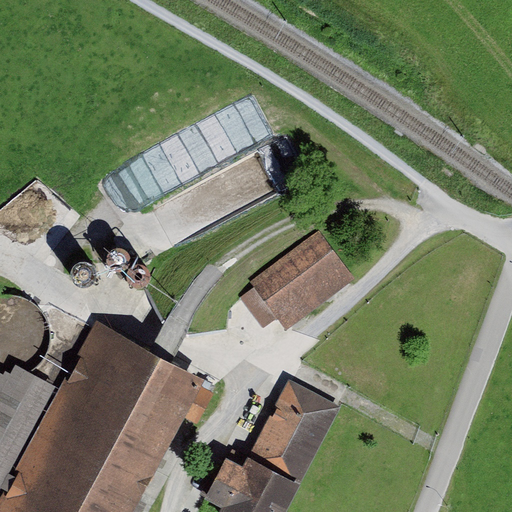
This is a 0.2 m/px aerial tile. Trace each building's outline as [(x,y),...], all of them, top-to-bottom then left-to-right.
[(352,278),(317,232),(251,281),(286,328),(352,278)] [(130,256),(128,253),(125,251),(121,251),(117,251),(114,253),(111,255),(109,259),(109,263),(109,266),(111,270),(114,272),(118,274),(122,274),(125,273),(129,271),(131,267),(132,264),(132,260),(130,256)] [(96,272),(94,269),(91,266),(87,264),(83,264),(79,265),(75,268),(72,271),(71,275),(71,280),(73,284),(76,288),(80,290),(84,290),(89,290),(93,287),(95,284),(97,280),(97,276),(96,272)] [(152,281),(151,277),(150,273),(147,270),(144,269),(141,268),(137,268),(133,270),(130,272),(128,276),(128,280),(129,284),(131,288),(134,290),(138,291),(142,291),(146,290),(149,287),(151,284),(152,281)] [(203,381),(98,324),(62,389),(0,503),(0,511),(132,511),(184,417),(197,424),(214,393),(201,386),(203,381)] [(0,503),(62,389),(17,364),(10,376),(5,373),(2,378),(0,377),(0,503)] [(338,408),(288,382),(247,460),(300,485),(338,408)] [(287,511),(300,485),(247,460),(243,469),(225,460),(206,500),(225,509),(223,511),(287,511)]
